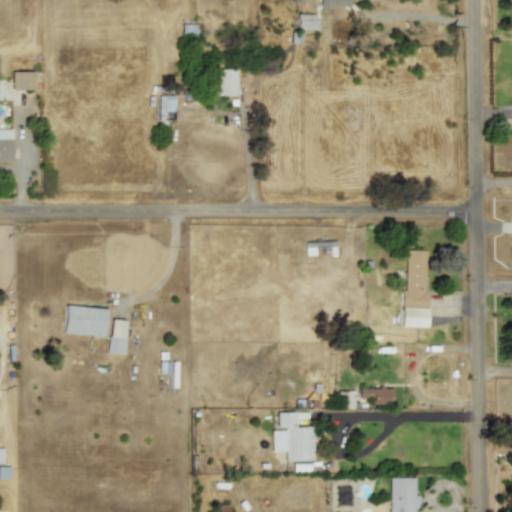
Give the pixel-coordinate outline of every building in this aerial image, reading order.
[(313,14),(295,15),(296,30),(314,29),(313,14)] [(235,69),(211,70),(211,95),(236,95),(235,69)] [(157,111),(172,111),(172,96),(157,96),(157,111)] [(10,129),(0,129),(0,161),(9,162),(10,129)] [(399,327),(424,327),(425,250),(404,250),(403,290),(399,290),(399,327)] [(60,333),(101,337),(104,309),(63,305),(60,333)] [(124,320),(108,319),(106,353),(122,354),(124,320)] [(357,388),(357,398),(370,398),(370,404),(390,404),(390,388),(357,388)] [(336,408),(352,408),(352,390),(336,391),(336,408)] [(269,451),(283,451),(283,461),(311,460),(310,427),(292,427),(292,412),(275,412),(275,429),(269,429),(269,451)] [(0,479),(7,480),(8,466),(0,466),(0,479)] [(412,477),(387,477),(387,511),(412,511),(412,503),(417,503),(417,495),(412,495),(412,477)]
